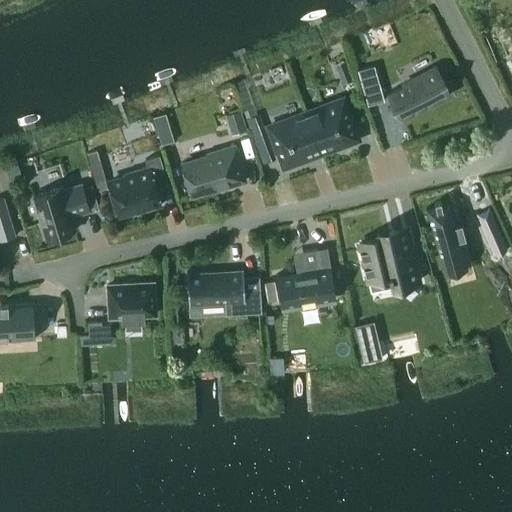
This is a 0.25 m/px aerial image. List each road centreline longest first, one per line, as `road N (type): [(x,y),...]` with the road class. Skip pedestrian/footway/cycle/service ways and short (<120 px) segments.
road 1 (residential): [(13,278),(511,156)]
road 2 (residential): [(511,138),(441,0)]
